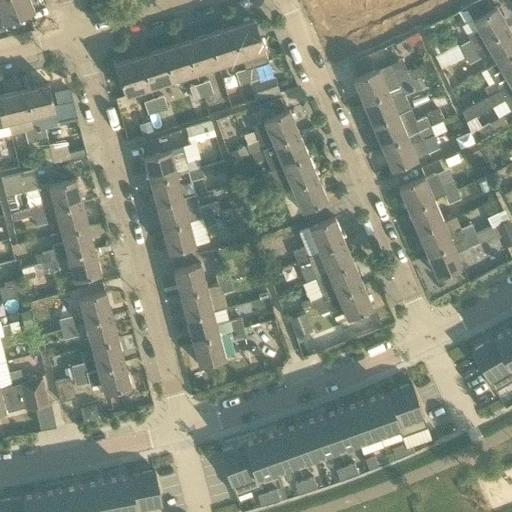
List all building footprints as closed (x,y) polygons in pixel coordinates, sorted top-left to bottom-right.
[(0,0),(0,24),(4,23),(35,11),(30,0),(0,0)] [(347,0),(319,0),(337,37),(360,26),(347,0)] [(375,0),(347,0),(360,26),(382,15),(375,0)] [(402,0),(375,0),(382,15),(405,5),(402,0)] [(456,0),(451,0),(446,3),(451,14),(461,9),(456,0)] [(469,0),(456,0),(461,9),(471,4),(469,0)] [(471,39),(459,45),(464,54),(510,28),(497,6),(473,21),(478,31),(469,36),(471,39)] [(419,10),(409,15),(415,26),(425,21),(419,10)] [(409,15),(399,20),(405,31),(415,26),(409,15)] [(231,27),(241,58),(245,70),(249,82),(250,82),(251,85),(273,78),(269,62),(255,19),(231,27)] [(218,66),(241,58),(231,27),(208,34),(218,66)] [(511,54),(511,32),(510,28),(464,54),(469,63),(490,51),(497,63),(511,54)] [(375,31),(365,36),(370,47),(380,42),(375,31)] [(196,73),(218,66),(208,34),(185,42),(196,73)] [(365,36),(354,41),(360,52),(370,47),(365,36)] [(173,81),(196,73),(185,42),(162,49),(173,81)] [(150,88),(173,81),(162,49),(139,56),(150,88)] [(462,112),(511,82),(511,54),(497,63),(487,69),(494,82),(457,103),(462,112)] [(126,96),(150,88),(139,56),(116,64),(126,96)] [(432,62),(408,72),(412,82),(435,72),(432,62)] [(363,102),(412,82),(408,72),(396,77),(390,64),(353,79),(363,102)] [(240,85),(249,82),(245,70),(236,73),(240,85)] [(256,100),(279,92),(274,77),(273,78),(251,85),(256,100)] [(199,84),(203,97),(213,93),(209,80),(199,84)] [(410,108),(405,95),(416,91),(412,83),(412,82),(363,102),(372,125),(410,108)] [(511,82),(462,112),(467,121),(505,99),(511,112),(511,111),(511,82)] [(34,128),(37,138),(47,136),(44,125),(58,122),(56,111),(49,84),(25,90),(31,117),(34,128)] [(194,100),(203,97),(199,84),(190,87),(194,100)] [(8,122),(31,117),(25,90),(1,95),(8,122)] [(153,99),(157,111),(167,108),(163,96),(153,99)] [(148,114),(157,111),(153,99),(144,102),(148,114)] [(426,117),(416,121),(410,108),(372,125),(382,147),(430,127),(426,117)] [(251,153),(299,133),(289,109),(264,120),(270,135),(247,144),(251,153)] [(190,141),(215,134),(212,122),(187,130),(190,141)] [(482,127),(476,130),(482,140),(495,132),(490,123),(490,122),(489,123),(482,127)] [(427,154),(421,140),(433,135),(430,127),(382,147),(392,170),(427,154)] [(34,128),(24,130),(27,143),(37,141),(37,138),(34,128)] [(271,171),(309,155),(299,133),(251,153),(255,163),(266,159),(270,170),(271,171)] [(47,136),(37,138),(37,141),(39,150),(50,147),(49,144),(47,136)] [(67,140),(51,140),(52,158),(67,158),(67,140)] [(461,150),(467,163),(481,156),(475,143),(461,150)] [(188,161),(187,157),(184,147),(144,157),(150,181),(177,174),(188,171),(202,168),(198,158),(188,161)] [(292,188),(318,177),(309,155),(271,171),(270,170),(267,172),(267,173),(266,173),(272,186),(266,189),(270,198),(280,193),(281,194),(293,189),(292,188)] [(6,196),(41,187),(36,167),(1,176),(6,196)] [(202,168),(188,171),(191,182),(205,178),(202,168)] [(409,210),(434,199),(445,195),(457,190),(453,180),(441,185),(436,173),(426,178),(425,176),(399,187),(409,210)] [(156,205),(183,198),(177,174),(150,181),(156,205)] [(292,188),(293,189),(302,211),(328,200),(318,177),(292,188)] [(56,209),(83,202),(76,178),(49,185),(56,209)] [(448,204),(450,203),(461,199),(457,190),(445,195),(448,204)] [(280,193),(270,198),(274,207),(284,203),(281,194),(280,193)] [(163,228),(190,221),(201,218),(200,218),(197,208),(199,207),(195,194),(183,198),(156,205),(163,228)] [(418,232),(444,222),(434,199),(409,210),(418,232)] [(62,233),(89,226),(83,202),(56,209),(62,233)] [(32,216),(45,212),(42,204),(30,207),(30,208),(12,213),(15,221),(32,216)] [(200,218),(213,214),(210,204),(199,207),(197,208),(200,218)] [(45,212),(32,216),(35,226),(47,223),(45,212)] [(213,214),(200,218),(201,218),(203,227),(216,223),(213,214)] [(297,260),(345,240),(335,217),(299,232),(305,246),(293,251),(297,260)] [(502,236),(505,242),(507,247),(511,244),(511,227),(508,220),(497,225),(502,236)] [(190,221),(163,228),(169,252),(196,245),(190,221)] [(427,255),(476,234),(473,226),(472,224),(449,234),(444,222),(418,232),(427,255)] [(68,257),(95,249),(89,226),(62,233),(68,257)] [(479,242),(493,237),(489,228),(476,234),(479,242)] [(457,252),(479,242),(476,234),(427,255),(437,278),(463,266),(457,252)] [(316,278),(354,262),(345,240),(297,260),(301,270),(311,266),(316,278)] [(68,257),(72,271),(74,280),(101,273),(95,249),(68,257)] [(45,263),(57,260),(55,250),(34,256),(36,265),(45,263)] [(59,269),(57,260),(45,263),(47,272),(59,269)] [(315,305),(363,285),(354,262),(316,278),(322,292),(312,296),(315,305)] [(180,295),(207,287),(201,263),(174,270),(180,295)] [(218,284),(231,281),(228,270),(215,274),(218,284)] [(0,286),(0,292),(2,299),(27,294),(25,287),(23,277),(3,282),(4,286),(0,286)] [(221,294),(233,290),(231,281),(218,284),(221,294)] [(363,285),(315,305),(319,315),(331,310),(332,314),(343,309),(347,319),(373,308),(363,285)] [(186,318),(213,311),(207,287),(180,295),(186,318)] [(85,322),(112,315),(106,291),(79,298),(85,322)] [(32,296),(33,307),(61,305),(60,294),(32,296)] [(29,310),(20,312),(24,329),(33,326),(29,310)] [(239,317),(217,323),(213,311),(186,318),(193,341),(220,334),(229,331),(242,327),(239,317)] [(302,314),(289,319),(296,336),(312,330),(305,313),(302,314)] [(92,346),(119,338),(112,315),(85,322),(92,346)] [(62,329),(74,326),(72,316),(59,320),(62,329)] [(0,337),(12,334),(9,323),(0,325),(0,337)] [(74,326),(62,329),(65,339),(77,336),(74,326)] [(233,341),(246,337),(244,326),(242,327),(229,331),(233,341)] [(511,368),(511,327),(494,338),(511,368)] [(0,337),(2,347),(15,344),(12,334),(0,337)] [(220,334),(193,341),(199,365),(226,358),(220,334)] [(98,369),(125,362),(119,338),(92,346),(98,369)] [(511,368),(494,338),(471,352),(495,392),(511,381),(511,368)] [(87,372),(74,375),(77,385),(89,382),(90,386),(101,383),(104,393),(131,386),(125,362),(98,369),(87,372)] [(74,375),(87,372),(84,363),(72,366),(74,375)] [(64,368),(62,369),(65,379),(70,378),(71,378),(73,377),(72,376),(70,367),(64,368)] [(11,384),(23,381),(20,370),(8,373),(11,384)] [(0,412),(6,411),(5,409),(25,404),(26,409),(49,404),(42,377),(23,381),(11,384),(0,386),(0,412)] [(71,378),(55,382),(60,402),(76,398),(71,378)] [(412,383),(387,392),(400,428),(399,428),(402,435),(427,426),(412,383)] [(379,435),(399,428),(400,428),(387,392),(366,400),(379,435)] [(379,435),(366,400),(345,407),(358,443),(379,435)] [(326,414),(339,450),(358,443),(345,407),(326,414)] [(339,450),(326,414),(305,422),(318,457),(339,450)] [(285,429),(298,465),(318,457),(305,422),(285,429)] [(285,429),(265,436),(278,472),(298,465),(285,429)] [(278,472),(265,436),(244,444),(257,479),(258,479),(278,472)] [(257,479),(244,444),(219,453),(235,497),(261,487),(258,479),(257,479)] [(401,456),(409,453),(405,444),(398,447),(401,456)] [(390,449),(393,459),(401,456),(398,447),(390,449)] [(373,458),(365,460),(368,470),(376,467),(373,458)] [(348,477),(356,474),(352,465),(345,468),(348,477)] [(345,468),(337,470),(341,480),(348,477),(345,468)] [(137,511),(164,511),(156,470),(130,475),(137,511)] [(108,480),(114,511),(137,511),(130,475),(108,480)] [(311,479),(304,482),(307,491),(315,488),(311,479)] [(87,484),(92,511),(114,511),(108,480),(87,484)] [(300,494),(307,491),(304,482),(296,484),(300,494)] [(66,488),(70,511),(92,511),(87,484),(66,488)] [(45,492),(49,511),(70,511),(66,488),(45,492)] [(281,499),(278,489),(270,492),(274,501),(281,499)] [(49,511),(45,492),(24,496),(26,511),(49,511)] [(266,504),(274,501),(270,492),(263,495),(266,504)] [(26,511),(24,496),(0,501),(0,511),(26,511)]
